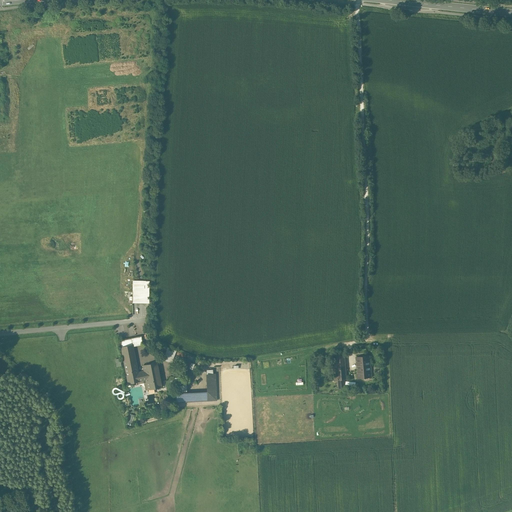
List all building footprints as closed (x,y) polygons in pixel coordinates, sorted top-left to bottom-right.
[(134,302),(150,303),(151,280),(134,280),(134,302)] [(142,338),(134,340),(120,342),(121,348),(132,345),(133,348),(143,346),(142,338)] [(132,345),(121,348),(128,383),(139,381),(138,375),(145,374),(143,366),(143,362),(136,364),(133,348),(132,345)] [(191,361),(166,352),(163,360),(188,369),(191,361)] [(344,354),(333,355),(335,374),(346,373),(344,354)] [(369,356),(356,357),(357,369),(370,367),(369,356)] [(157,363),(143,366),(145,374),(146,379),(160,377),(157,363)] [(370,367),(357,369),(358,379),(371,377),(370,367)] [(208,392),(175,394),(176,402),(216,400),(215,374),(207,374),(208,392)] [(146,379),(148,389),(162,387),(160,377),(146,379)]
